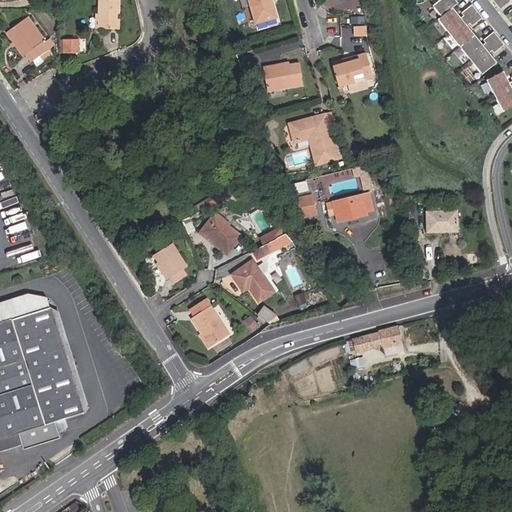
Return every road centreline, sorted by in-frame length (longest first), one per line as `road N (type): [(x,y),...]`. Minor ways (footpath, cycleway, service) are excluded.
road 1 (secondary): [(511,280),(275,346),(195,394)]
road 2 (unclassified): [(16,115),(145,318)]
road 3 (residential): [(16,115),(136,59),(153,32),(146,0)]
road 4 (residential): [(511,141),(496,178),(511,259)]
